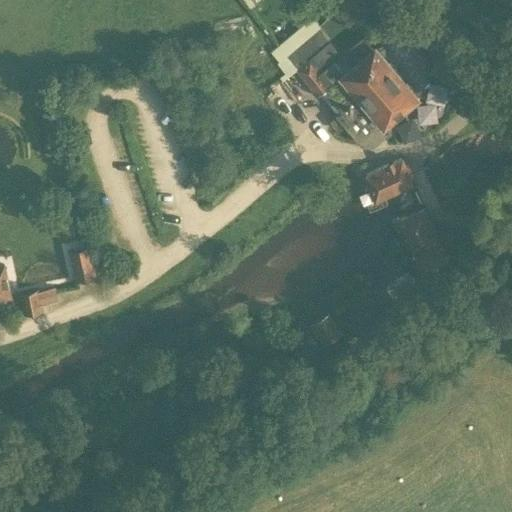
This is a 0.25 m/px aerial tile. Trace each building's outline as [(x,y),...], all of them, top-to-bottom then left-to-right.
[(286,54),(318,96),(324,91),(340,110),(336,114),(345,125),(360,143),(372,144),(390,129),(384,121),(414,96),(411,92),(423,78),(424,64),(419,52),(406,44),(393,43),(376,51),(362,35),(341,53),(318,26),(286,54)] [(345,125),(336,114),(329,119),(338,130),(345,125)] [(364,174),(375,199),(412,183),(401,159),(364,174)] [(423,210),(400,220),(414,251),(437,241),(430,226),(423,210)] [(89,260),(70,265),(73,280),(92,276),(89,260)] [(3,265),(0,265),(0,299),(10,297),(3,265)] [(42,303),(57,300),(54,286),(39,289),(38,287),(19,292),(23,313),(39,310),(43,309),(43,308),(42,303)] [(328,312),(308,324),(321,345),(341,333),(328,312)]
